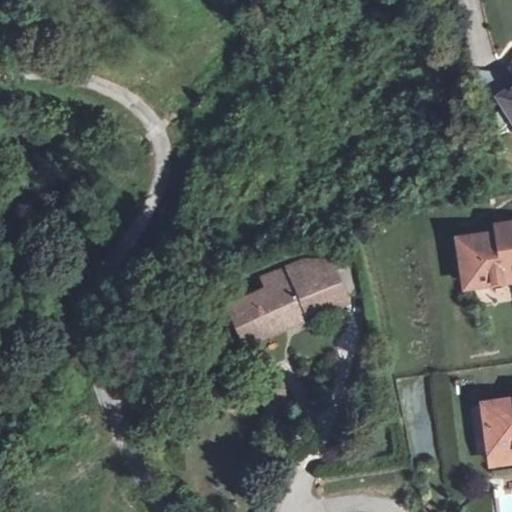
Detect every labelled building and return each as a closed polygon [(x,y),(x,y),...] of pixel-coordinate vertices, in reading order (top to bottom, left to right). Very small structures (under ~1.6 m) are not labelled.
[(511,90),(500,98),(511,116),(511,90)] [(498,235),(463,239),(469,287),(508,281),(507,263),(510,263),(508,247),(511,246),(511,224),(497,227),(498,235)] [(270,293),(231,308),(245,342),(345,304),(328,262),(290,271),(295,283),(270,293)] [(295,283),(290,271),(266,282),(270,293),(295,283)] [(282,387),(264,392),(271,415),(288,412),(282,387)] [(511,400),(486,404),(492,453),(493,452),(511,449),(511,400)] [(511,461),(511,449),(493,452),(494,464),(511,461)] [(511,474),(496,476),(497,493),(511,492),(511,474)]
